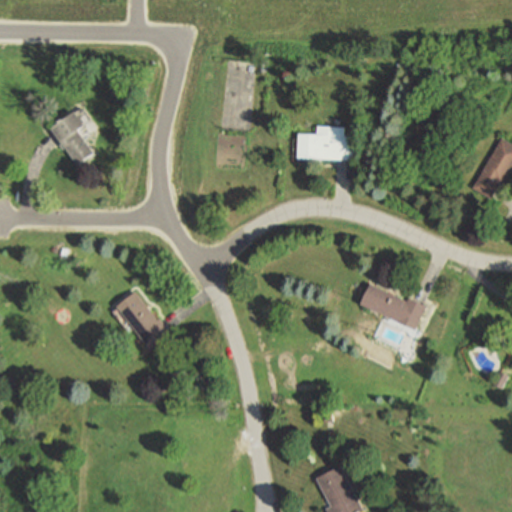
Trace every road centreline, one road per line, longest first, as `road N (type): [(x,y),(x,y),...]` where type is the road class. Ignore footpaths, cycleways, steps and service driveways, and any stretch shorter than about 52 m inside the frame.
road 1 (residential): [(0,32),(139,31),(171,41),(178,64),(157,156),(161,219),(217,290),(239,345),(269,511)]
road 2 (residential): [(511,265),(476,261),(339,209),(310,208),(280,213),(196,264)]
